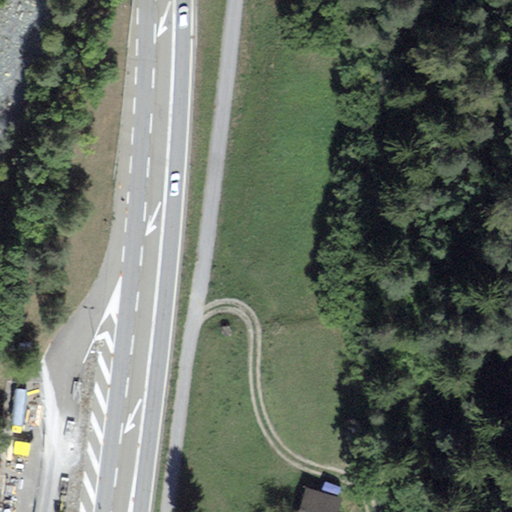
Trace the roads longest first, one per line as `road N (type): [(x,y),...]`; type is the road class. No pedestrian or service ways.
road 1 (unclassified): [(164,511),(230,0)]
road 2 (primary): [(119,511),(155,151),(161,0)]
road 3 (track): [(191,321),(212,307),(234,308),(247,330),(259,411),(279,451),(353,479),(370,511)]
